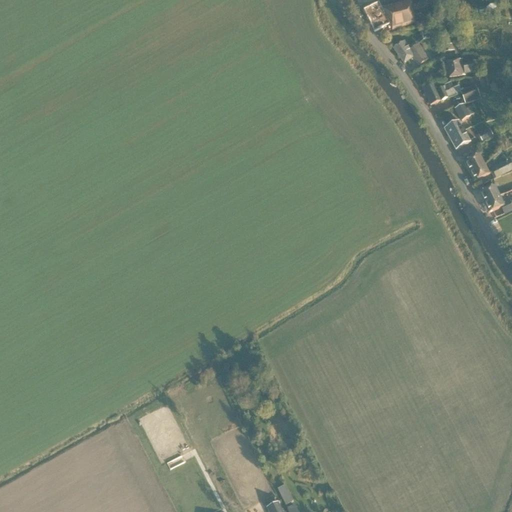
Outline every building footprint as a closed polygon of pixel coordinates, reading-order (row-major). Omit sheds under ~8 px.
[(426,2),(415,4),(416,11),(427,9),(426,2)] [(411,50),(405,41),(393,50),(404,65),(413,59),(419,67),(428,61),(418,46),(411,50)] [(444,47),(445,53),(462,51),(461,45),(444,47)] [(464,75),(474,73),(472,62),(463,64),(462,61),(447,63),(450,79),(465,77),(464,75)] [(453,89),(452,88),(450,83),(444,86),(445,87),(447,92),(453,89)] [(431,107),(448,99),(443,88),(437,91),(434,85),(423,90),(431,107)] [(466,105),(480,98),(474,86),(460,93),(466,105)] [(465,110),(463,106),(455,111),(462,123),(475,116),(470,107),(465,110)] [(444,131),(456,152),(470,143),(458,123),(444,131)] [(489,130),(478,136),(482,143),(493,137),(489,130)] [(469,174),(484,166),(479,156),(464,164),(469,174)] [(511,167),(509,161),(491,170),(496,180),(511,172),(511,167)] [(490,175),(485,166),(484,166),(469,174),(474,183),(490,175)] [(505,184),(511,180),(511,172),(502,178),(505,184)] [(484,205),(500,197),(495,187),(479,194),(484,205)] [(500,197),(484,205),(488,215),(504,208),(504,207),(504,206),(500,197)] [(285,487),(278,490),(286,506),(293,502),(285,487)] [(282,511),(278,503),(266,509),(267,511),(282,511)]
